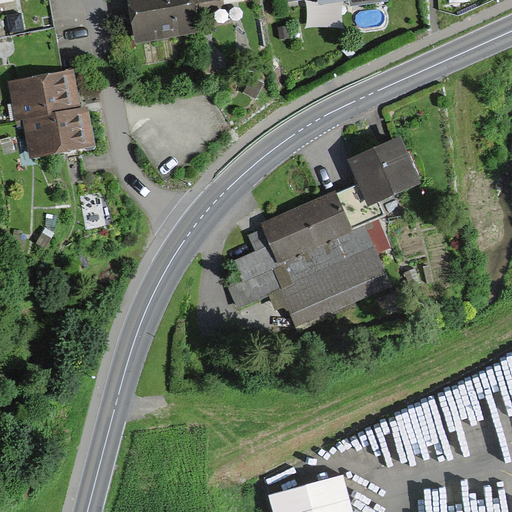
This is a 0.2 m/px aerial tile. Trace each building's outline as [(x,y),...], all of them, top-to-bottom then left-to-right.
[(130,0),(138,43),(197,33),(192,5),(191,0),(130,0)] [(26,119),(77,112),(72,76),(12,85),(17,121),(26,119)] [(77,112),(26,119),(32,157),(92,148),(86,110),(77,112)] [(399,182),(381,137),(334,156),(353,201),(399,182)] [(327,182),(247,215),(259,246),(230,258),(230,288),(252,342),(401,281),(371,209),(343,220),(327,182)]
